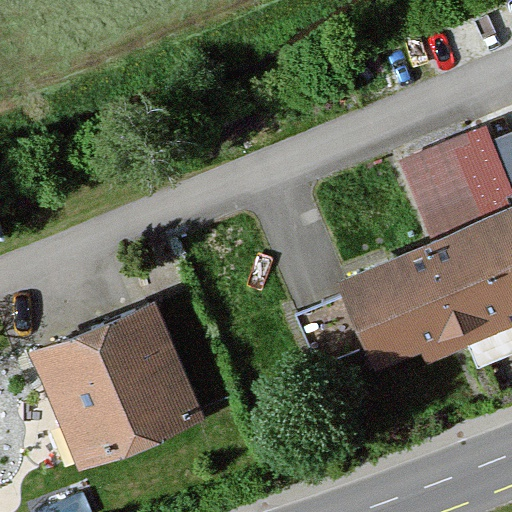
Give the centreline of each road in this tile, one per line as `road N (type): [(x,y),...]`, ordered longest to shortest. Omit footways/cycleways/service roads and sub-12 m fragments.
road 1 (residential): [(0,289),(511,74)]
road 2 (secondary): [(368,511),(511,457)]
